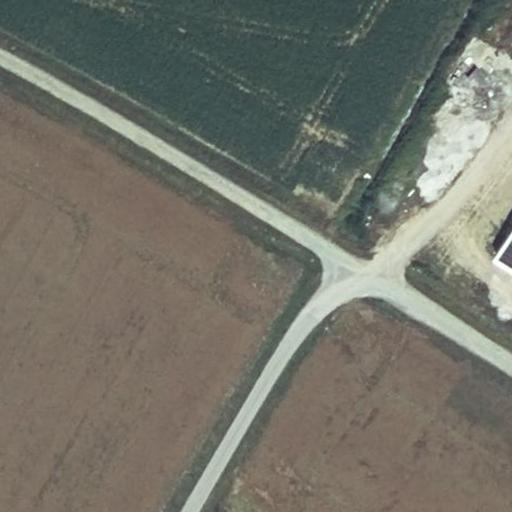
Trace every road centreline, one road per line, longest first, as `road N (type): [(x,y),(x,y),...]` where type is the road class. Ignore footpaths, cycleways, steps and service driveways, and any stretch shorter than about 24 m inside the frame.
road 1 (unclassified): [(342,262),(0,62)]
road 2 (unclassified): [(342,262),(190,511)]
road 3 (unclassified): [(511,366),(342,262)]
